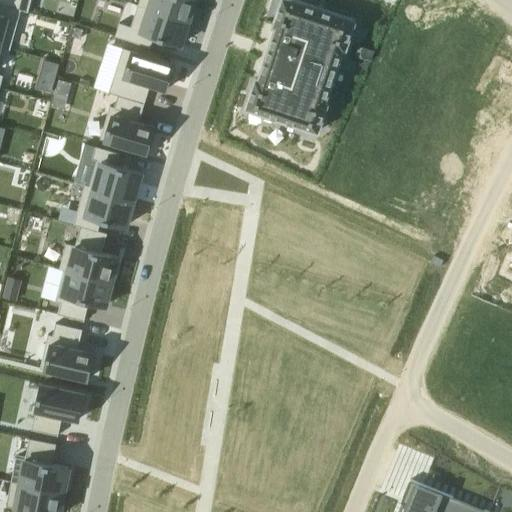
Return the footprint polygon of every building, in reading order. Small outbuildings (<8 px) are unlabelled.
[(0,0),(0,3),(20,9),(21,0),(0,0)] [(149,0),(147,7),(186,20),(192,0),(149,0)] [(255,78),(245,108),(318,132),(327,102),(325,101),(342,49),(345,50),(355,20),(293,0),(281,0),(272,26),(275,27),(258,79),(255,78)] [(0,37),(5,18),(17,21),(20,9),(0,3),(0,37)] [(129,26),(124,38),(149,46),(152,34),(179,43),(186,20),(146,7),(140,29),(129,26)] [(130,49),(117,93),(142,101),(148,82),(165,88),(166,83),(169,83),(173,68),(171,68),(173,62),(130,49)] [(116,95),(104,139),(147,151),(148,145),(150,146),(154,132),(152,132),(153,126),(137,121),(142,102),(116,95)] [(94,146),(91,158),(100,161),(93,187),(134,198),(140,171),(116,165),(119,153),(94,146)] [(77,211),(74,224),(98,230),(101,218),(126,226),(133,198),(93,188),(86,213),(77,211)] [(80,226),(69,268),(112,279),(118,256),(101,251),(105,232),(80,226)] [(508,258),(500,275),(511,280),(511,258),(511,259),(509,258),(508,258)] [(69,270),(58,313),(83,319),(88,301),(106,305),(112,280),(69,270)] [(56,321),(46,367),(89,376),(90,372),(93,372),(96,358),(93,357),(94,352),(77,347),(81,327),(56,321)] [(44,388),(35,433),(60,438),(64,418),(82,422),(86,395),(44,388)] [(34,439),(26,483),(68,490),(72,468),(59,466),(63,444),(34,439)] [(415,481),(402,511),(491,511),(492,511),(415,481)] [(26,483),(20,511),(65,511),(69,490),(26,483)]
